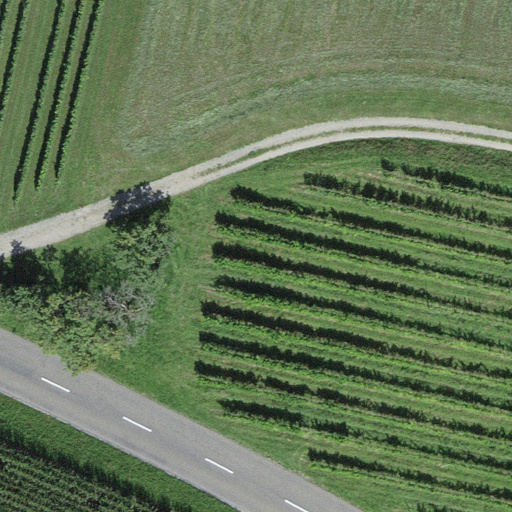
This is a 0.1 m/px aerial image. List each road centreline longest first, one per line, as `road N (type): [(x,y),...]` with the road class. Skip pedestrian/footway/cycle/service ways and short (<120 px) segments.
road 1 (track): [(0,250),(264,157),(380,135),(511,148)]
road 2 (tertiary): [(320,511),(0,348)]
